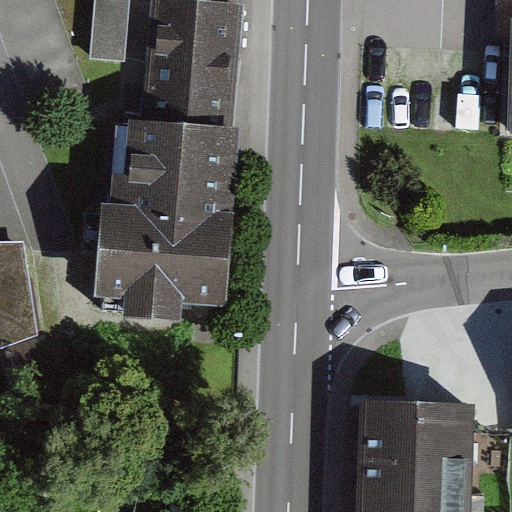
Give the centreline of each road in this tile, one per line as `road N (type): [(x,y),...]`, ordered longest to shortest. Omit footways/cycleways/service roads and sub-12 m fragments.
road 1 (secondary): [(308,0),(298,289)]
road 2 (secondary): [(298,289),(289,511)]
road 3 (residential): [(298,289),(511,274)]
